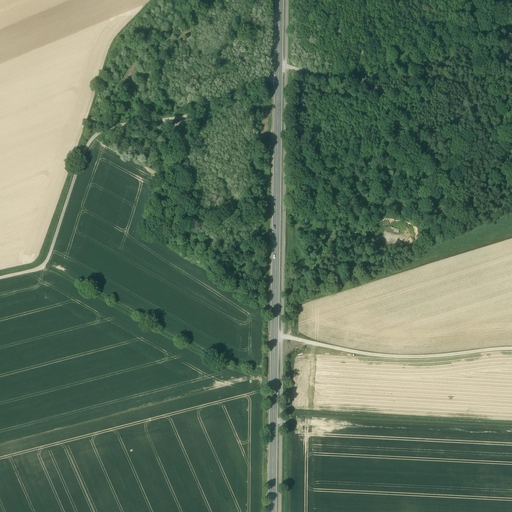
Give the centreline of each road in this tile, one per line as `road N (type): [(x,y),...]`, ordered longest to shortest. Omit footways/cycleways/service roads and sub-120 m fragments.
road 1 (primary): [(272,511),(277,76)]
road 2 (unclassified): [(277,76),(179,119),(98,133),(44,265),(0,278)]
road 3 (track): [(511,349),(373,356),(274,336)]
road 4 (track): [(277,65),(372,80),(464,32),(475,0)]
